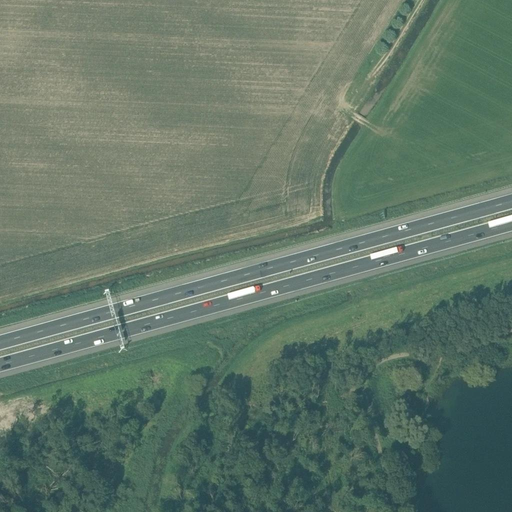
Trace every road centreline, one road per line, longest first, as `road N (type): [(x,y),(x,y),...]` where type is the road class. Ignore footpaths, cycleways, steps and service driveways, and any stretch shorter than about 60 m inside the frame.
road 1 (motorway): [(0,365),(511,224)]
road 2 (motorway): [(511,200),(0,341)]
road 3 (track): [(367,124),(347,111),(416,0)]
